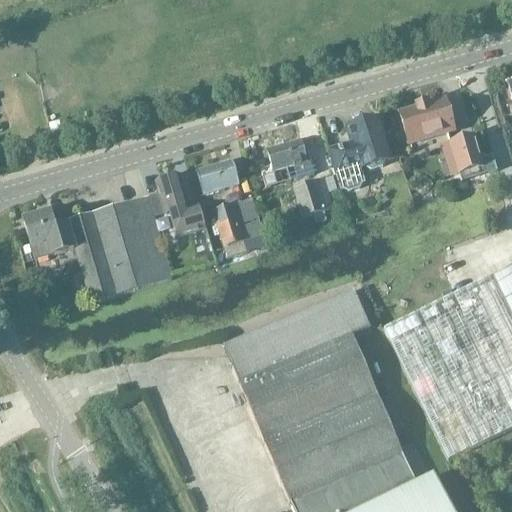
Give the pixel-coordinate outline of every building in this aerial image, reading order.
[(454,134),(444,101),(428,106),(427,105),(414,109),(415,110),(398,115),(408,147),(454,134)] [(350,146),(328,153),(340,192),(343,191),(347,194),(359,190),(361,185),(364,184),(360,172),(366,170),(371,172),(382,169),(385,164),(391,162),(377,119),(345,129),(350,146)] [(473,138),(449,145),(458,176),(482,169),(473,138)] [(272,172),(261,175),(266,190),(291,183),(287,170),(293,169),(297,181),(313,176),(310,163),(305,165),(299,143),(266,152),(272,172)] [(491,158),(483,161),(488,175),(495,173),(491,158)] [(203,198),(237,188),(230,163),(196,173),(203,198)] [(179,178),(155,185),(164,217),(169,216),(176,240),(205,232),(200,212),(183,217),(181,212),(189,210),(179,178)] [(302,221),(332,211),(322,180),(292,190),(302,221)] [(226,261),(265,249),(251,201),(211,213),(226,261)] [(66,223),(74,251),(90,305),(155,286),(131,204),(66,223)] [(34,263),(74,251),(67,230),(55,233),(50,216),(23,223),(34,263)] [(447,464),(511,431),(511,268),(382,331),(447,464)] [(222,348),(238,385),(350,337),(351,338),(369,330),(353,293),(222,348)] [(350,337),(238,385),(289,505),(292,511),(444,511),(430,481),(416,488),(401,457),(351,338),(350,337)] [(232,464),(242,488),(250,484),(260,509),(282,500),(261,451),(232,464)]
